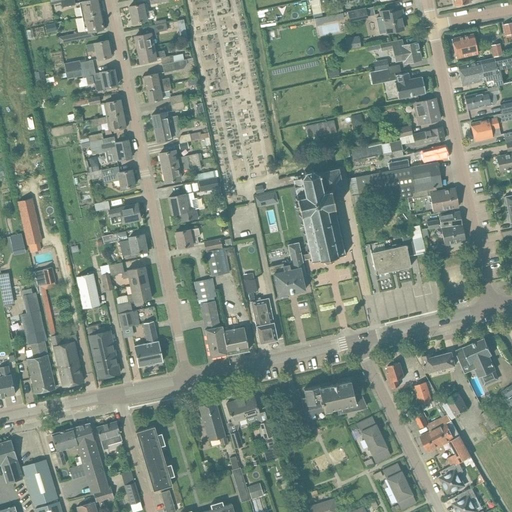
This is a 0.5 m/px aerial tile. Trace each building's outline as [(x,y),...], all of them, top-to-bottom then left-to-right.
[(82,18),(99,14),(102,14),(99,3),(97,3),(96,0),(90,0),(79,2),(82,18)] [(314,0),(310,1),(313,14),(314,18),(318,18),(323,17),(322,12),(325,12),(322,0),(314,0)] [(147,3),(142,4),(129,7),(132,23),(154,19),(152,10),(148,11),(147,3)] [(373,7),(347,12),(349,21),(375,15),(373,7)] [(386,33),(394,32),(403,29),(401,17),(403,17),(402,10),(393,12),(392,9),(378,12),(380,18),(383,17),(386,33)] [(323,17),(318,18),(319,21),(343,16),(343,13),(323,17)] [(100,18),(99,14),(82,18),(85,33),(105,29),(103,18),(100,18)] [(183,19),(177,20),(181,40),(188,38),(183,19)] [(155,32),(167,30),(166,23),(154,25),(155,32)] [(506,35),(511,33),(511,23),(503,26),(506,35)] [(60,43),(81,39),(80,33),(59,37),(60,43)] [(135,36),(137,49),(152,46),(149,33),(135,36)] [(478,53),(475,44),(473,34),(451,39),(456,58),(478,53)] [(349,48),(361,46),(359,36),(347,38),(349,48)] [(98,59),(101,58),(110,56),(107,40),(87,45),(88,51),(96,50),(98,59)] [(404,63),(411,62),(421,60),(417,42),(402,45),(401,40),(391,41),(380,44),(381,48),(382,52),(393,49),(395,61),(404,60),(404,63)] [(494,56),(502,55),(500,43),(492,45),(494,56)] [(153,53),(152,46),(137,49),(140,62),(161,58),(162,64),(184,60),(183,54),(173,56),(173,55),(166,57),(164,51),(153,53)] [(511,53),(494,58),(499,77),(493,78),(495,85),(511,81),(511,53)] [(462,86),(493,78),(499,77),(494,58),(457,66),(462,86)] [(184,60),(162,64),(164,73),(184,69),(187,64),(186,59),(184,60)] [(80,60),(64,63),(64,66),(66,73),(81,70),(94,67),(92,60),(83,62),(80,63),(80,60)] [(401,71),(399,65),(388,67),(389,74),(401,71)] [(94,67),(81,70),(82,76),(82,78),(85,77),(92,75),(94,83),(95,90),(98,91),(104,90),(104,88),(116,85),(113,69),(95,73),(94,67)] [(384,69),(369,72),(371,81),(386,79),(384,69)] [(409,79),(408,73),(395,75),(397,82),(394,82),(398,99),(425,93),(422,77),(409,79)] [(143,76),(146,89),(170,84),(169,78),(158,80),(157,74),(143,76)] [(172,90),(170,84),(146,89),(149,102),(158,100),(162,99),(160,93),(172,90)] [(490,95),(489,97),(487,91),(464,97),(467,110),(490,105),(490,104),(493,105),(495,104),(496,103),(497,101),(497,99),(496,97),(494,96),(492,95),(490,95)] [(170,97),(171,104),(183,102),(182,94),(170,97)] [(89,104),(89,105),(100,103),(99,97),(73,102),(74,107),(89,104)] [(419,124),(440,120),(435,99),(416,103),(420,118),(418,118),(419,124)] [(511,99),(500,102),(502,113),(511,111),(511,99)] [(107,117),(122,113),(120,100),(107,102),(109,110),(105,110),(107,117)] [(191,100),(183,102),(171,104),(173,111),(185,109),(185,108),(192,106),(191,100)] [(154,128),(179,123),(178,115),(168,117),(167,112),(151,115),(154,128)] [(122,113),(107,117),(90,120),(91,127),(107,124),(109,130),(125,127),(122,113)] [(474,141),(484,139),(492,137),(491,136),(499,134),(495,118),(470,123),(474,141)] [(181,131),(179,123),(154,128),(157,141),(177,137),(181,131)] [(397,138),(412,135),(410,126),(395,129),(397,138)] [(415,146),(444,139),(441,127),(412,134),(415,146)] [(180,143),(210,137),(209,133),(201,134),(200,132),(181,136),(179,139),(180,143)] [(88,136),(89,138),(89,142),(103,139),(102,133),(88,136)] [(131,158),(128,140),(115,142),(115,143),(110,144),(110,143),(104,144),(103,139),(89,142),(81,143),(82,148),(90,146),(92,152),(102,150),(102,153),(108,151),(108,155),(111,154),(113,161),(131,158)] [(401,140),(382,144),(384,154),(403,150),(401,140)] [(511,141),(506,143),(508,151),(509,151),(509,154),(497,157),(500,171),(507,170),(507,171),(509,170),(511,168),(511,141)] [(423,157),(424,163),(448,157),(445,145),(413,152),(415,159),(423,157)] [(162,168),(199,160),(206,159),(205,152),(178,158),(177,150),(159,153),(162,168)] [(91,167),(98,166),(96,156),(89,158),(91,167)] [(387,163),(389,171),(409,167),(407,159),(387,163)] [(201,167),(199,160),(162,168),(165,182),(180,179),(179,171),(201,167)] [(431,188),(435,187),(441,186),(437,162),(427,164),(409,167),(376,173),(349,178),(354,207),(412,196),(411,191),(431,188)] [(122,188),(124,188),(134,186),(131,170),(119,172),(118,166),(99,170),(88,172),(89,179),(103,176),(104,183),(120,179),(122,188)] [(197,174),(199,180),(216,177),(215,170),(197,174)] [(309,254),(311,259),(311,260),(309,260),(310,262),(311,261),(312,263),(313,263),(313,261),(319,260),(319,262),(321,262),(320,260),(324,259),(325,264),(333,263),(332,257),(336,256),(336,258),(337,258),(337,256),(343,254),(343,256),(345,256),(344,254),(346,253),(336,208),(336,207),(335,202),(336,202),(335,196),(337,195),(336,189),(342,188),(338,170),(316,175),(311,170),(303,172),(301,177),(299,177),(299,176),(294,177),(294,180),(293,180),(298,204),(295,205),(297,211),(299,210),(309,254)] [(216,177),(199,180),(182,184),(184,194),(168,197),(172,214),(179,213),(180,221),(197,218),(195,209),(199,208),(197,198),(194,199),(193,193),(201,191),(218,187),(216,177)] [(256,194),(264,192),(262,185),(254,187),(256,194)] [(433,211),(458,207),(455,188),(436,192),(435,187),(431,188),(411,191),(412,196),(412,198),(428,195),(429,202),(431,201),(433,211)] [(267,204),(264,193),(254,196),(257,206),(267,204)] [(508,209),(511,208),(511,195),(505,196),(505,197),(503,198),(505,206),(507,205),(508,209)] [(95,204),(96,211),(110,208),(108,201),(95,204)] [(123,222),(130,221),(140,219),(137,204),(108,210),(110,217),(122,214),(123,222)] [(369,205),(355,207),(356,213),(370,210),(369,205)] [(28,207),(21,208),(22,215),(29,214),(28,207)] [(438,216),(440,227),(462,223),(459,212),(438,216)] [(438,220),(427,222),(429,229),(439,227),(438,220)] [(462,223),(440,227),(444,245),(465,241),(462,223)] [(34,225),(25,227),(31,252),(41,250),(39,244),(38,244),(34,225)] [(179,248),(188,246),(198,244),(196,236),(199,236),(197,228),(175,232),(179,248)] [(388,249),(393,270),(411,267),(408,256),(416,254),(410,229),(399,231),(403,246),(388,249)] [(113,234),(114,241),(127,238),(126,231),(113,234)] [(22,234),(10,234),(11,251),(23,251),(22,234)] [(127,240),(121,241),(119,242),(122,256),(132,254),(147,251),(143,234),(129,237),(129,240),(127,241),(127,240)] [(206,251),(222,247),(220,239),(205,242),(206,251)] [(311,259),(309,254),(301,256),(298,243),(287,246),(291,263),(268,268),(270,275),(273,274),(278,296),(279,296),(281,300),(287,299),(288,294),(305,290),(301,274),(305,274),(302,260),(311,259)] [(442,244),(426,247),(427,257),(444,253),(442,244)] [(393,270),(388,249),(371,253),(375,274),(393,270)] [(223,273),(221,261),(219,250),(208,253),(213,275),(223,273)] [(130,286),(147,282),(144,266),(127,270),(127,271),(124,272),(122,262),(108,265),(110,275),(121,273),(123,279),(128,278),(130,286)] [(52,268),(42,270),(45,284),(55,282),(52,268)] [(254,272),(243,275),(244,281),(255,279),(254,272)] [(93,273),(76,277),(82,307),(81,308),(81,309),(100,305),(93,273)] [(109,273),(101,275),(105,291),(113,289),(109,273)] [(199,300),(213,297),(216,296),(213,278),(195,282),(199,300)] [(255,279),(244,281),(246,293),(257,291),(255,279)] [(151,299),(147,282),(130,286),(132,294),(126,296),(127,302),(116,304),(118,314),(119,315),(133,312),(133,311),(132,311),(130,302),(133,301),(134,302),(151,299)] [(214,301),(213,297),(199,300),(199,304),(200,304),(205,329),(204,329),(210,358),(227,354),(223,332),(222,327),(219,328),(214,301)] [(278,340),(276,330),(269,298),(250,302),(259,344),(278,340)] [(39,310),(21,314),(26,335),(29,334),(34,358),(47,356),(44,341),(47,341),(39,310)] [(136,324),(133,312),(119,315),(121,327),(136,324)] [(146,343),(150,364),(162,361),(153,321),(143,323),(148,343),(146,343)] [(244,328),(223,332),(227,354),(248,350),(244,328)] [(100,333),(89,336),(96,368),(99,378),(119,373),(117,364),(110,331),(100,333)] [(74,342),(62,345),(60,334),(51,336),(63,387),(83,382),(74,342)] [(492,355),(484,338),(456,351),(465,373),(475,368),(479,377),(496,370),(489,356),(492,355)] [(138,366),(150,364),(146,343),(134,346),(138,366)] [(455,366),(454,362),(452,352),(433,357),(432,354),(422,356),(426,374),(455,366)] [(54,388),(47,356),(34,358),(27,359),(35,393),(54,388)] [(405,378),(402,372),(399,362),(387,366),(389,372),(387,373),(392,388),(400,386),(398,381),(405,378)] [(0,397),(3,397),(15,394),(13,385),(9,367),(0,368),(0,397)] [(365,407),(359,393),(362,393),(362,392),(360,388),(352,390),(350,381),(319,388),(319,386),(303,389),(304,391),(305,398),(301,399),(303,408),(304,414),(294,416),(297,427),(307,425),(304,416),(324,411),(324,412),(336,408),(338,414),(365,407)] [(422,405),(431,402),(432,402),(425,382),(415,385),(422,405)] [(511,385),(502,392),(511,406),(511,385)] [(459,393),(447,400),(456,415),(468,408),(459,393)] [(253,395),(239,399),(244,417),(247,424),(255,422),(261,420),(260,417),(256,405),(253,395)] [(237,420),(244,417),(239,399),(226,403),(233,425),(238,423),(237,420)] [(227,444),(218,411),(215,402),(199,406),(208,440),(219,437),(221,445),(227,444)] [(499,426),(489,409),(474,418),(484,435),(499,426)] [(422,412),(415,416),(421,428),(428,424),(422,412)] [(451,458),(454,464),(455,465),(459,463),(472,456),(461,436),(460,436),(448,415),(435,421),(438,427),(420,436),(428,452),(454,440),(456,444),(457,446),(456,446),(460,453),(451,458)] [(375,463),(381,460),(390,456),(372,417),(356,424),(375,463)] [(122,441),(116,421),(96,427),(103,450),(108,448),(108,445),(122,441)] [(72,428),(77,445),(83,465),(85,472),(91,493),(93,492),(108,488),(89,423),(73,428),(72,428)] [(267,423),(260,425),(265,439),(271,437),(267,423)] [(136,432),(144,462),(163,456),(160,447),(165,445),(161,433),(157,435),(154,427),(136,432)] [(77,445),(72,428),(51,434),(56,451),(55,452),(59,465),(65,463),(62,450),(77,445)] [(237,432),(229,434),(234,449),(242,447),(237,432)] [(271,437),(265,439),(268,450),(275,448),(271,437)] [(0,442),(0,464),(1,464),(4,475),(6,483),(22,478),(10,440),(0,442)] [(166,466),(163,456),(144,462),(153,491),(172,486),(169,478),(174,476),(171,464),(166,466)] [(57,498),(53,484),(46,459),(22,466),(33,505),(57,498)] [(371,459),(364,461),(366,467),(374,464),(371,459)] [(401,510),(407,507),(416,502),(397,463),(382,470),(401,510)] [(455,465),(454,464),(443,470),(446,475),(441,478),(444,485),(444,487),(446,490),(447,491),(448,493),(457,489),(463,485),(458,474),(463,471),(459,463),(455,465)] [(80,465),(69,469),(73,481),(84,477),(80,465)] [(232,470),(242,502),(250,500),(240,468),(232,470)] [(301,479),(298,470),(289,474),(292,483),(301,479)] [(381,471),(373,475),(375,480),(383,477),(381,471)] [(130,504),(140,501),(134,483),(124,486),(130,504)] [(260,483),(248,487),(251,499),(263,495),(260,483)] [(111,488),(108,488),(93,492),(96,501),(108,498),(109,502),(114,501),(111,488)] [(475,511),(477,511),(471,500),(477,497),(472,488),(456,496),(459,501),(454,504),(458,511),(457,511),(475,511)] [(174,511),(175,511),(169,491),(161,493),(166,511),(174,511)] [(317,504),(319,511),(338,511),(334,499),(317,504)] [(202,511),(234,511),(231,503),(223,506),(222,501),(210,505),(211,509),(202,511)] [(36,511),(61,511),(59,502),(35,509),(36,511)] [(96,511),(94,502),(77,507),(78,511),(96,511)]
